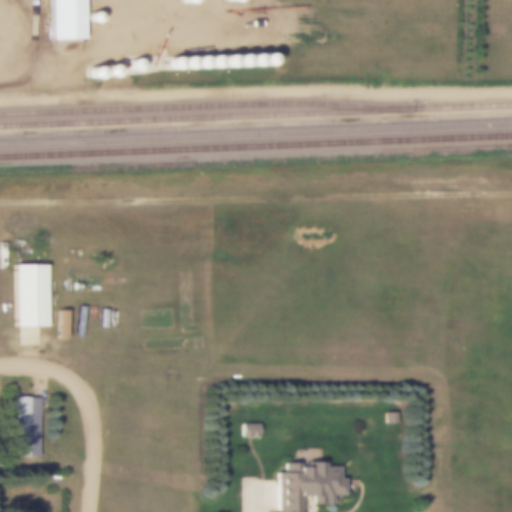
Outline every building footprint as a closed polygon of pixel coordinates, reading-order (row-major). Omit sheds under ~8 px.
[(79,0),(79,40),(47,40),(47,0),(79,0)] [(262,67),(266,65),(268,62),(268,58),(266,55),(262,53),(258,55),(256,58),(256,62),(258,65),(262,67)] [(236,67),(239,66),(242,63),(242,59),(239,56),(236,54),(232,56),(229,59),(229,63),(232,66),(236,67)] [(249,67),(253,66),(255,62),(255,58),(253,55),(249,54),(245,55),(243,59),(243,63),(245,66),(249,67)] [(223,68),(226,67),(229,64),(229,59),(226,56),(223,55),(219,56),(216,60),(216,64),(219,67),(223,68)] [(184,69),(188,68),(190,65),(190,61),(188,58),(184,56),(180,58),(178,61),(178,65),(180,68),(184,69)] [(197,69),(201,68),(203,65),(203,61),(201,57),(197,56),(193,57),(191,61),(191,65),(193,68),(197,69)] [(210,69),(214,67),(216,64),(216,60),(214,57),(210,56),(206,57),(204,60),(204,64),(206,67),(210,69)] [(171,70),(175,69),(177,65),(177,61),(175,58),(171,57),(167,58),(165,61),(165,65),(167,69),(171,70)] [(133,72),(137,70),(139,67),(139,63),(137,60),(133,59),(129,60),(127,63),(127,67),(129,70),(133,72)] [(107,78),(110,76),(113,73),(113,69),(110,66),(106,65),(103,66),(100,69),(100,73),(103,76),(107,78)] [(41,327),(10,327),(10,265),(41,265),(41,327)] [(177,332),(175,273),(188,272),(191,332),(177,332)] [(137,310),(170,309),(171,329),(138,330),(137,310)] [(140,339),(200,337),(200,348),(140,350),(140,339)] [(12,398),(36,398),(35,458),(11,458),(12,398)] [(238,425),(254,425),(254,436),(238,436),(238,425)] [(303,499),(295,499),(295,511),(271,511),(271,472),(279,472),(279,464),(300,464),(300,462),(319,462),(319,466),(334,466),(334,479),(338,479),(338,499),(314,499),(314,503),(303,503),(303,499)]
